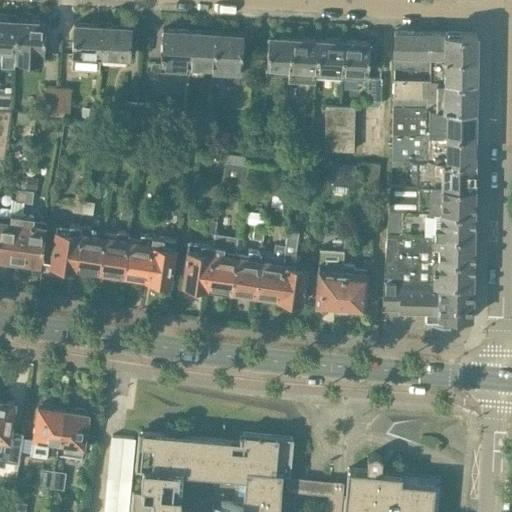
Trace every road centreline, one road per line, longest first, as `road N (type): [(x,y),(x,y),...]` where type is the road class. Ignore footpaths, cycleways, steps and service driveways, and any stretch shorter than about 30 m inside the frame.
road 1 (tertiary): [(502,379),(217,357),(0,323)]
road 2 (residential): [(502,379),(507,20)]
road 3 (residential): [(507,20),(239,0)]
road 4 (residential): [(491,511),(502,379)]
